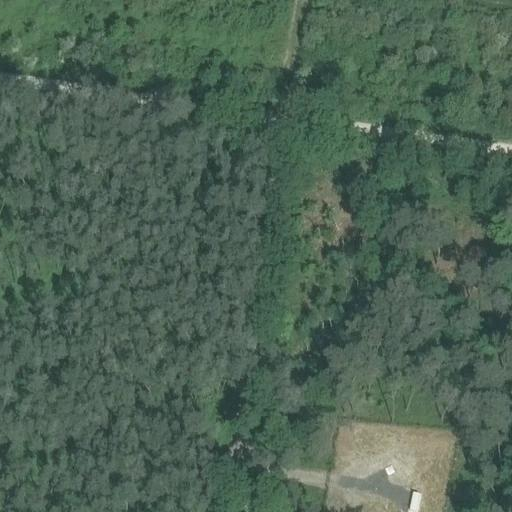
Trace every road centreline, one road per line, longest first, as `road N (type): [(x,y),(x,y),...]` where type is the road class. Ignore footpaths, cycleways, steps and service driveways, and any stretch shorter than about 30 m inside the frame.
road 1 (track): [(511,156),(0,87)]
road 2 (track): [(291,163),(251,464),(333,482)]
